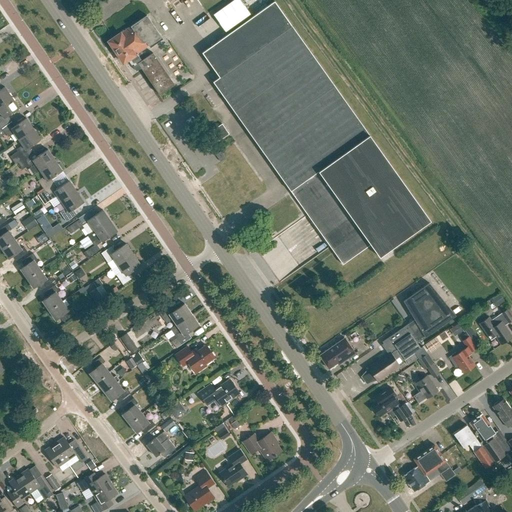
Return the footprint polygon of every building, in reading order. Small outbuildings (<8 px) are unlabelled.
[(239,0),(234,0),(213,15),(225,31),(250,14),(239,0)] [(274,2),(201,53),(218,77),(212,82),(233,112),(255,142),(290,192),(333,251),(342,264),(367,246),(376,259),(430,221),(369,136),(334,86),(312,56),(291,27),(274,2)] [(123,64),(132,57),(158,96),(173,85),(152,54),(145,58),(140,52),(148,47),(161,38),(146,16),(130,27),(130,28),(108,42),(123,64)] [(0,105),(11,97),(4,87),(0,89),(0,105)] [(0,128),(11,121),(7,116),(19,108),(11,97),(0,105),(0,114),(0,115),(0,114),(0,128)] [(13,133),(17,139),(33,129),(25,118),(14,126),(11,121),(0,128),(0,137),(5,134),(7,138),(13,133)] [(222,124),(212,131),(219,141),(229,134),(222,124)] [(17,163),(32,153),(29,148),(40,140),(33,129),(17,139),(22,146),(16,150),(17,152),(10,157),(15,164),(17,163)] [(35,157),(32,153),(17,163),(22,170),(27,166),(29,169),(33,175),(39,171),(54,160),(47,149),(35,157)] [(215,156),(220,162),(224,159),(220,152),(215,156)] [(44,190),(54,184),(50,179),(62,171),(54,160),(39,171),(43,177),(37,181),(44,190)] [(19,183),(15,178),(11,181),(15,186),(19,183)] [(56,196),(61,202),(76,191),(68,181),(57,188),(54,184),(44,190),(44,191),(37,195),(44,204),(56,196)] [(59,212),(65,221),(75,215),(72,210),(83,202),(76,191),(61,202),(65,208),(59,212)] [(45,214),(41,209),(34,214),(37,219),(45,214)] [(102,210),(87,220),(94,231),(110,221),(102,210)] [(37,224),(32,216),(25,221),(30,229),(37,224)] [(79,220),(67,229),(71,234),(83,226),(79,220)] [(94,245),(84,252),(87,258),(100,249),(97,245),(102,241),(102,242),(117,231),(110,221),(94,231),(87,235),(92,242),(94,245)] [(63,229),(59,223),(46,232),(50,238),(63,229)] [(0,245),(3,250),(16,241),(10,232),(12,230),(9,225),(0,230),(0,245)] [(77,241),(82,249),(89,244),(84,236),(77,241)] [(13,257),(17,261),(28,253),(25,248),(22,250),(16,241),(3,250),(9,259),(13,257)] [(114,259),(118,265),(133,255),(126,244),(115,252),(111,247),(102,254),(108,264),(114,259)] [(20,269),(27,279),(40,270),(34,261),(37,259),(33,254),(22,262),(24,266),(20,269)] [(117,276),(123,285),(133,278),(130,274),(141,266),(133,255),(118,265),(123,272),(117,276)] [(37,286),(41,290),(53,282),(49,277),(46,279),(40,270),(27,279),(34,288),(37,286)] [(65,276),(66,278),(69,284),(76,279),(71,272),(65,276)] [(407,365),(418,358),(418,359),(427,353),(422,346),(420,348),(417,343),(456,316),(429,283),(403,301),(414,320),(382,342),(383,344),(382,345),(388,354),(367,368),(362,377),(367,384),(377,382),(400,366),(399,365),(404,362),(402,361),(404,360),(407,365)] [(43,301),(49,311),(62,302),(56,293),(59,291),(55,286),(44,294),(47,298),(43,301)] [(96,289),(90,294),(96,303),(103,299),(96,289)] [(490,300),(495,308),(504,301),(499,294),(490,300)] [(60,318),(64,322),(75,314),(71,309),(68,311),(62,302),(49,311),(56,320),(60,318)] [(74,308),(77,313),(84,308),(81,303),(74,308)] [(176,325),(177,326),(192,316),(184,305),(173,313),(169,308),(160,314),(166,324),(172,320),(176,325)] [(511,338),(504,326),(511,320),(511,318),(506,310),(491,321),(488,318),(479,325),(490,341),(495,338),(500,345),(511,338)] [(199,326),(192,316),(177,326),(176,325),(170,330),(175,336),(174,336),(177,339),(171,342),(176,349),(181,345),(191,339),(187,334),(199,326)] [(127,334),(121,338),(132,353),(137,349),(127,334)] [(462,343),(466,348),(469,353),(476,349),(468,338),(462,343)] [(337,365),(338,366),(354,355),(344,339),(319,357),(328,371),(337,365)] [(103,359),(117,351),(113,344),(99,352),(103,359)] [(176,356),(183,367),(188,363),(196,374),(207,366),(205,365),(215,358),(206,346),(193,355),(188,347),(176,356)] [(457,367),(463,375),(475,366),(464,350),(457,355),(456,353),(448,359),(455,369),(457,367)] [(144,360),(139,352),(132,356),(137,364),(144,360)] [(433,377),(439,374),(432,364),(433,363),(427,354),(417,360),(424,369),(426,368),(433,377)] [(89,374),(95,382),(107,372),(101,365),(104,362),(101,357),(90,366),(92,371),(89,374)] [(126,362),(132,370),(137,367),(131,359),(126,362)] [(142,362),(137,366),(143,374),(148,371),(142,362)] [(95,382),(105,394),(117,384),(116,383),(119,381),(115,376),(112,379),(107,372),(95,382)] [(427,376),(420,380),(419,379),(412,383),(418,393),(420,391),(425,399),(437,391),(427,376)] [(215,390),(211,384),(198,393),(207,405),(217,398),(222,405),(239,393),(230,380),(215,390)] [(115,399),(119,403),(130,394),(125,389),(123,391),(117,384),(105,394),(111,402),(115,399)] [(389,387),(373,397),(376,402),(371,406),(377,416),(389,407),(390,409),(398,404),(393,397),(395,396),(389,387)] [(122,415),(129,424),(141,415),(135,406),(137,404),(133,399),(122,408),(125,412),(122,415)] [(497,403),(494,405),(493,407),(492,408),(503,423),(509,420),(511,423),(511,421),(511,411),(503,400),(498,403),(497,403)] [(185,411),(179,402),(169,408),(175,418),(185,411)] [(404,404),(392,412),(399,421),(411,414),(404,404)] [(480,444),(493,464),(505,456),(511,452),(504,442),(506,441),(501,434),(496,437),(494,434),(481,414),(479,414),(476,416),(476,418),(469,424),(475,432),(475,434),(476,436),(478,436),(482,442),(480,444)] [(140,430),(145,434),(155,426),(151,421),(148,423),(141,415),(129,424),(136,433),(140,430)] [(160,427),(165,433),(175,425),(171,419),(160,427)] [(240,427),(235,421),(230,425),(234,430),(238,427),(238,428),(240,427)] [(462,448),(467,445),(484,469),(492,464),(466,425),(452,434),(462,448)] [(215,434),(221,442),(229,436),(223,428),(215,434)] [(163,433),(156,438),(155,438),(146,445),(156,457),(161,453),(164,458),(176,449),(168,439),(167,439),(163,433)] [(243,442),(251,454),(259,449),(267,461),(281,451),(274,441),(276,440),(271,433),(259,441),(254,434),(243,442)] [(55,444),(67,461),(76,455),(81,463),(88,459),(79,446),(73,450),(65,437),(55,444)] [(45,451),(57,468),(67,461),(55,444),(45,451)] [(403,476),(414,492),(428,482),(424,476),(436,468),(440,473),(445,482),(454,477),(448,467),(445,462),(433,445),(412,459),(417,466),(403,476)] [(246,460),(240,450),(229,458),(233,464),(219,473),(228,487),(241,478),(242,479),(247,475),(240,464),(246,460)] [(184,461),(193,462),(193,454),(185,453),(184,461)] [(501,462),(505,467),(510,463),(507,458),(501,462)] [(91,459),(85,463),(90,469),(95,465),(91,459)] [(37,489),(45,500),(53,495),(40,476),(35,479),(28,469),(18,476),(30,493),(37,489)] [(200,485),(184,496),(194,511),(214,498),(208,488),(214,484),(205,471),(195,478),(200,485)] [(90,489),(94,495),(112,484),(106,474),(98,479),(94,474),(77,484),(83,493),(90,489)] [(61,489),(51,475),(45,479),(55,493),(61,489)] [(21,500),(30,493),(18,476),(9,483),(21,500)] [(455,496),(463,507),(487,490),(479,479),(455,496)] [(94,495),(98,502),(92,507),(95,511),(102,511),(114,505),(110,499),(118,494),(112,484),(94,495)] [(63,493),(56,495),(59,503),(66,501),(63,493)] [(0,511),(1,511),(4,511),(9,511),(13,510),(4,497),(0,499),(0,511)] [(491,511),(486,500),(473,506),(473,507),(465,511),(491,511)]
